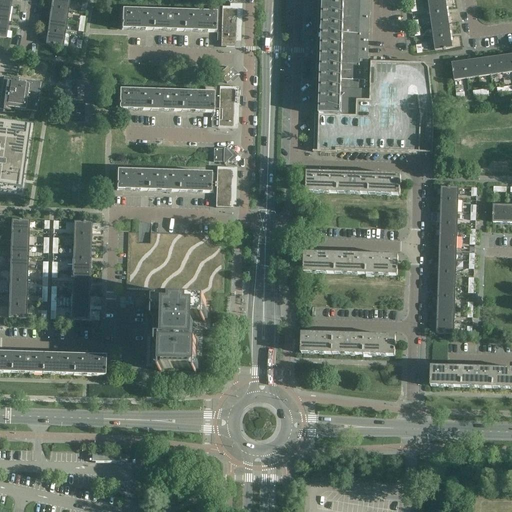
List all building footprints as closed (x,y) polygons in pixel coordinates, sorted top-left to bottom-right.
[(0,0),(0,13),(9,14),(11,2),(0,0)] [(67,10),(68,0),(51,0),(50,8),(67,10)] [(324,0),(320,153),(336,153),(336,150),(408,153),(409,112),(419,112),(432,111),(427,68),(422,63),(368,61),(369,0),(324,0)] [(447,12),(446,0),(428,2),(430,15),(447,12)] [(237,48),(238,16),(239,8),(208,7),(207,13),(216,14),(215,33),(221,33),(221,47),(237,48)] [(66,22),(67,10),(50,8),(49,20),(66,22)] [(153,31),(153,11),(122,10),(121,30),(153,31)] [(184,32),(184,12),(153,11),(153,31),(184,32)] [(216,14),(207,13),(184,12),(184,32),(215,33),(216,14)] [(449,24),(447,12),(430,15),(432,27),(449,24)] [(0,25),(7,27),(9,14),(0,13),(0,25)] [(64,34),(66,22),(49,20),(47,32),(64,34)] [(451,36),(449,24),(432,27),(433,39),(451,36)] [(67,35),(64,34),(47,32),(45,45),(52,45),(52,46),(54,46),(68,48),(69,38),(67,35)] [(452,49),(451,36),(433,39),(435,51),(443,50),(444,50),(446,50),(452,49)] [(511,73),(511,55),(500,57),(503,74),(511,73)] [(503,74),(500,57),(488,59),(491,76),(503,74)] [(491,76),(488,59),(476,60),(479,78),(491,76)] [(479,78),(476,60),(464,62),(467,79),(479,78)] [(467,79),(464,62),(452,64),(453,70),(452,70),(453,73),(453,72),(454,81),(467,79)] [(227,67),(225,69),(215,69),(215,82),(225,82),(226,84),(235,76),(227,67)] [(0,107),(36,112),(40,84),(4,79),(0,107)] [(235,128),(236,96),(235,95),(235,91),(235,88),(229,87),(229,88),(205,87),(205,94),(213,94),(213,114),(212,114),(211,127),(235,128)] [(150,112),(151,92),(119,91),(118,110),(150,112)] [(181,113),(182,93),(151,92),(150,112),(181,113)] [(213,94),(205,94),(182,93),(181,113),(212,114),(213,114),(213,94)] [(0,192),(15,195),(16,190),(20,190),(23,171),(19,170),(20,166),(24,166),(25,159),(26,150),(22,150),(22,145),(27,146),(29,131),(24,131),(25,126),(0,122),(0,192)] [(224,164),(232,156),(224,148),(223,149),(214,149),(213,163),(223,163),(224,164)] [(232,209),(233,176),(233,169),(225,168),(217,168),(217,174),(211,174),(210,194),(216,194),(215,208),(232,209)] [(147,192),(148,172),(116,171),(116,191),(147,192)] [(179,193),(179,173),(148,172),(147,192),(179,193)] [(210,194),(211,174),(179,173),(179,193),(210,194)] [(338,194),(338,174),(307,173),(306,193),(338,194)] [(369,175),(338,174),(338,194),(369,195),(369,175)] [(401,176),(369,175),(369,195),(400,196),(401,176)] [(441,188),(441,200),(458,201),(458,189),(459,189),(459,188),(450,188),(448,187),(448,188),(441,188)] [(457,213),(458,201),(441,200),(440,212),(457,213)] [(505,223),(505,206),(493,206),(493,205),(493,214),(492,214),(492,216),(493,216),(492,223),(505,223)] [(457,225),(457,213),(440,212),(440,225),(457,225)] [(29,222),(29,221),(22,221),(22,220),(20,220),(20,221),(11,220),(11,233),(28,234),(28,222),(29,222)] [(74,223),(74,226),(74,235),(91,236),(91,223),(84,223),(84,222),(82,222),(82,223),(74,222),(74,223)] [(457,237),(457,225),(440,225),(440,237),(457,237)] [(28,246),(28,234),(11,233),(10,245),(28,246)] [(199,371),(199,369),(202,369),(203,348),(204,331),(211,331),(213,293),(224,293),(226,247),(214,247),(214,236),(151,234),(150,244),(139,244),(139,234),(128,233),(126,290),(149,291),(147,330),(151,330),(151,337),(147,337),(146,367),(157,368),(157,370),(160,370),(160,372),(161,372),(161,370),(164,370),(164,368),(192,369),(192,371),(195,371),(195,373),(196,373),(196,371),(199,371)] [(90,248),(91,236),(74,235),(73,247),(90,248)] [(456,249),(457,237),(440,237),(439,249),(456,249)] [(27,258),(28,246),(10,245),(10,257),(27,258)] [(90,260),(90,248),(73,247),(73,259),(90,260)] [(456,262),(456,249),(439,249),(439,261),(456,262)] [(336,255),(304,254),(304,274),(335,275),(336,255)] [(367,256),(336,255),(335,275),(366,276),(367,256)] [(398,257),(367,256),(366,276),(397,277),(398,257)] [(27,270),(27,258),(10,257),(10,269),(27,270)] [(90,272),(90,260),(73,259),(72,272),(90,272)] [(455,274),(456,262),(439,261),(438,273),(455,274)] [(26,282),(27,270),(10,269),(9,282),(26,282)] [(89,284),(90,272),(72,272),(72,284),(89,284)] [(455,286),(455,274),(438,273),(438,285),(455,286)] [(26,294),(26,282),(9,282),(9,294),(26,294)] [(89,296),(89,284),(72,284),(72,296),(89,296)] [(455,298),(455,286),(438,285),(438,297),(455,298)] [(26,306),(26,294),(9,294),(8,306),(26,306)] [(88,308),(89,296),(72,296),(71,308),(88,308)] [(454,310),(455,298),(438,297),(437,309),(454,310)] [(25,318),(26,306),(8,306),(8,318),(15,319),(17,319),(26,319),(26,318),(25,318)] [(88,321),(88,308),(71,308),(71,320),(70,320),(79,321),(81,321),(88,321)] [(454,322),(454,310),(437,309),(437,322),(454,322)] [(454,334),(454,322),(437,322),(436,334),(443,334),(443,335),(445,335),(454,335),(454,334)] [(333,335),(301,334),(301,354),(332,355),(333,335)] [(364,336),(333,335),(332,355),(363,356),(364,336)] [(395,337),(364,336),(363,356),(395,357),(395,337)] [(11,354),(0,353),(0,373),(11,374),(11,354)] [(42,355),(11,354),(11,374),(42,375),(42,355)] [(55,355),(42,355),(42,375),(73,376),(73,356),(55,355)] [(105,357),(73,356),(73,376),(104,377),(105,357)] [(462,368),(431,367),(430,387),(462,388),(462,368)] [(493,369),(462,368),(462,388),(493,389),(493,369)] [(511,369),(493,369),(493,389),(511,389),(511,369)]
